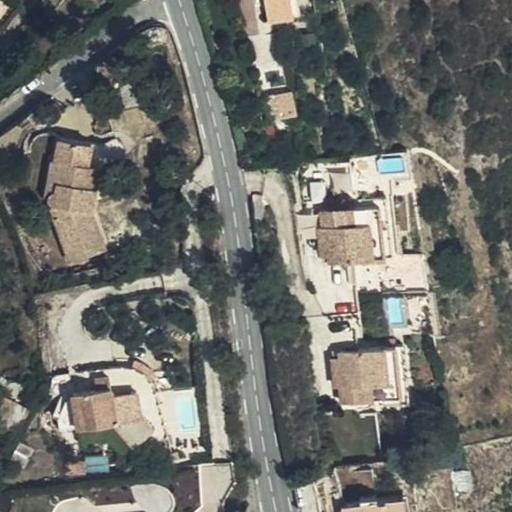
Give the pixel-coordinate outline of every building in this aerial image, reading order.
[(264,0),(268,20),(286,16),(292,15),(289,0),(264,0)] [(299,13),(296,0),(289,0),(292,15),(299,13)] [(286,16),(268,20),(269,25),(287,22),(286,16)] [(313,33),(298,35),(301,50),(316,48),(313,33)] [(288,91),(273,94),(278,117),(292,114),(288,91)] [(274,149),(269,124),(260,126),(266,150),(274,149)] [(81,190),(87,168),(93,144),(64,136),(59,157),(55,156),(49,182),(55,185),(52,196),(47,201),(49,209),(46,212),(66,267),(95,257),(89,238),(95,236),(87,213),(92,193),(81,190)] [(339,194),(352,193),(351,163),(338,164),(339,194)] [(98,171),(87,168),(81,190),(92,193),(98,171)] [(55,185),(49,182),(46,196),(52,196),(55,185)] [(391,256),(386,201),(383,199),(353,202),(353,211),(316,213),(316,230),(311,230),(312,258),(319,257),(320,262),(391,256)] [(101,254),(95,236),(89,238),(95,257),(101,254)] [(408,406),(402,346),(395,347),(395,348),(340,353),(341,362),(332,362),(335,389),(338,388),(339,393),(340,405),(365,402),(366,410),(408,406)] [(50,387),(14,370),(4,393),(38,410),(50,387)] [(111,386),(79,391),(83,425),(116,420),(135,442),(155,425),(143,412),(140,391),(112,395),(111,386)] [(2,486),(0,491),(0,504),(8,509),(16,492),(2,486)] [(349,511),(403,511),(402,501),(381,504),(380,497),(367,499),(367,506),(348,508),(349,511)] [(414,511),(413,499),(402,501),(403,511),(414,511)]
